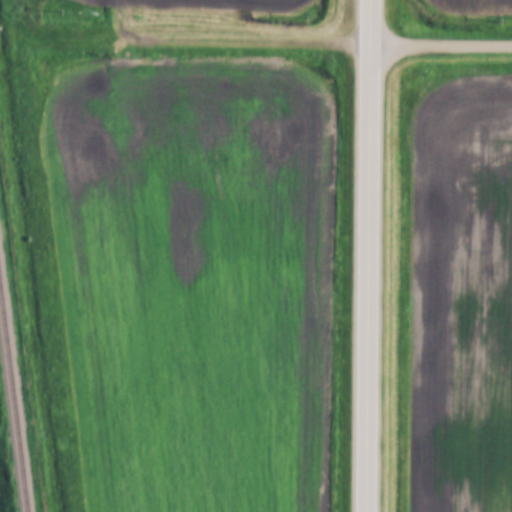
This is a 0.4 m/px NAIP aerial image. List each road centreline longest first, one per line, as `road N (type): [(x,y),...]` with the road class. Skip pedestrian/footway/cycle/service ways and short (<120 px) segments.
road 1 (primary): [(368,511),(375,0)]
road 2 (track): [(375,44),(20,36)]
road 3 (residential): [(511,44),(375,44)]
